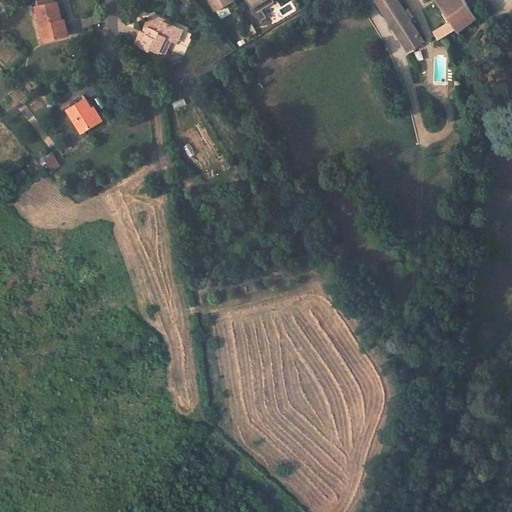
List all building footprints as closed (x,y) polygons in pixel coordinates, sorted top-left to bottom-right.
[(209,0),(215,11),(231,3),(229,0),(209,0)] [(246,0),(260,22),(267,18),(262,9),(274,2),(272,0),(246,0)] [(424,42),(396,0),(377,0),(376,1),(409,51),(417,46),(424,42)] [(476,17),(464,0),(435,0),(451,21),(457,28),(458,31),(476,17)] [(40,6),(36,7),(44,40),(63,36),(59,20),(61,19),(57,2),(55,3),(40,6)] [(169,22),(152,14),(150,18),(161,24),(163,21),(168,23),(169,22)] [(161,24),(150,18),(143,32),(141,31),(135,44),(149,51),(151,48),(162,53),(169,38),(171,40),(174,41),(180,29),(168,23),(163,21),(161,24)] [(61,19),(59,20),(63,36),(68,35),(64,19),(61,19)] [(457,28),(451,21),(435,32),(439,39),(457,28)] [(458,31),(457,28),(439,39),(445,48),(463,37),(458,31)] [(171,40),(169,38),(162,53),(164,54),(171,40)] [(93,109),(86,98),(67,109),(82,133),(98,123),(97,121),(90,111),(93,109)] [(102,119),(95,108),(93,109),(90,111),(97,121),(102,119)] [(50,154),(49,153),(42,157),(46,164),(53,160),(53,159),(50,154)]
